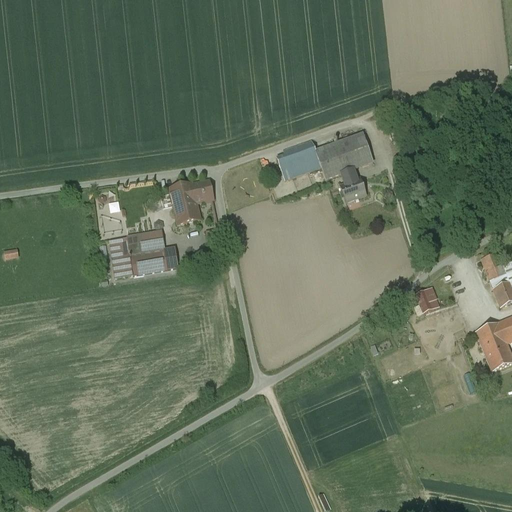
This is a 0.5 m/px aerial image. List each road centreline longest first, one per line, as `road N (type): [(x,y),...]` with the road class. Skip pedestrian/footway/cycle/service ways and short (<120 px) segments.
road 1 (unclassified): [(0,197),(215,169),(261,384)]
road 2 (unclassified): [(511,233),(447,263),(368,322),(261,384)]
road 3 (unclassified): [(261,384),(51,511)]
road 4 (unknown): [(404,294),(371,133)]
road 5 (track): [(261,384),(320,511)]
